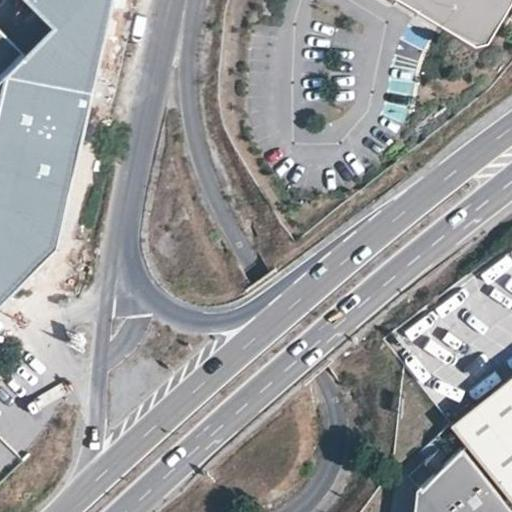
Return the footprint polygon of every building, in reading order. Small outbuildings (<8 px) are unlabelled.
[(110,0),(31,0),(39,7),(53,21),(32,41),(0,74),(0,294),(56,239),(110,0)] [(511,0),(395,0),(478,46),(491,44),(511,5),(511,0)] [(0,70),(21,49),(0,28),(0,70)] [(511,367),(447,419),(466,442),(511,500),(511,367)] [(511,511),(511,500),(466,442),(414,483),(410,511),(511,511)]
